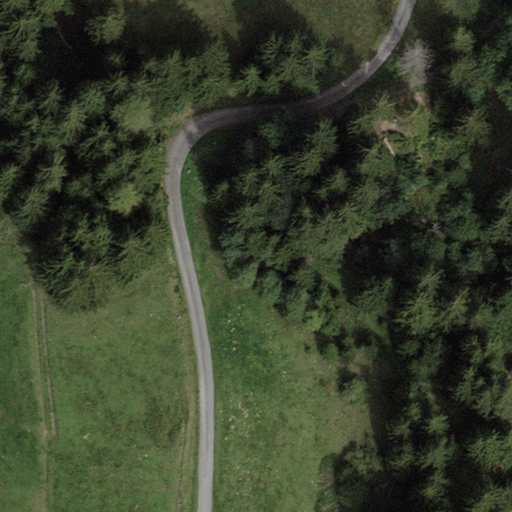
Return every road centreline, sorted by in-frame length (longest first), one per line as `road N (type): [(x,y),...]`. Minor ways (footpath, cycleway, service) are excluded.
road 1 (unclassified): [(408,0),(364,74),(318,101),(206,124),(176,157),(174,211),(208,408),(204,511)]
road 2 (track): [(50,511),(37,294),(0,192)]
road 3 (track): [(511,0),(453,64),(318,101)]
